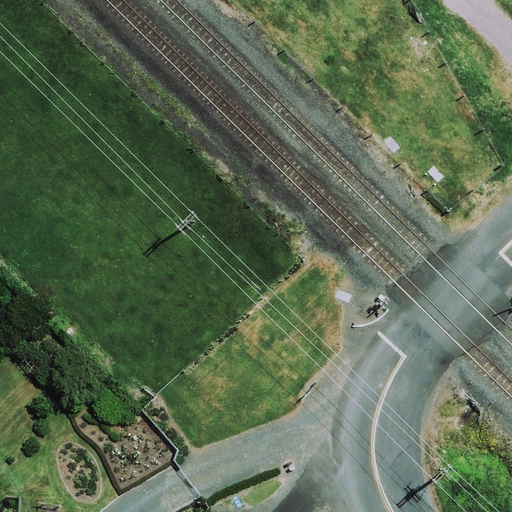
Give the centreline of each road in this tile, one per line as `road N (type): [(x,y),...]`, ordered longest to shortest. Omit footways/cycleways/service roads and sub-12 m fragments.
road 1 (residential): [(511,243),(410,343),(389,376),(373,422),(372,467),(391,511)]
road 2 (unknown): [(389,376),(168,511)]
